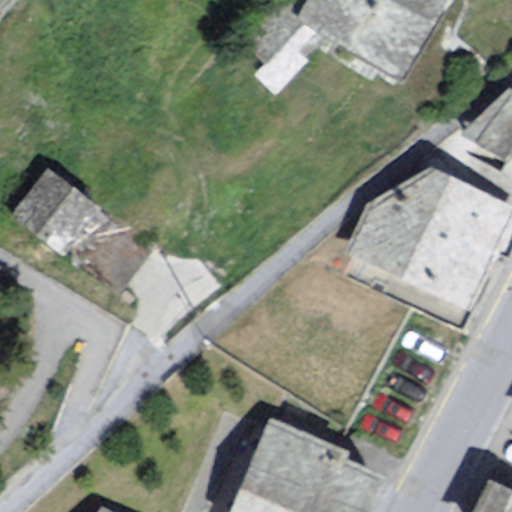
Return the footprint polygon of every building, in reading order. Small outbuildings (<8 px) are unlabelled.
[(390,80),(438,0),(302,0),(291,20),(390,80)] [(511,92),(509,96),(467,138),(511,167),(511,92)] [(100,208),(43,165),(7,213),(64,256),(100,208)] [(467,320),(511,220),(511,208),(430,166),(361,204),(342,254),(467,320)] [(157,244),(111,219),(85,267),(130,292),(157,244)] [(297,511),(320,447),(262,425),(229,511),(297,511)] [(511,511),(511,488),(488,477),(472,511),(511,511)]
